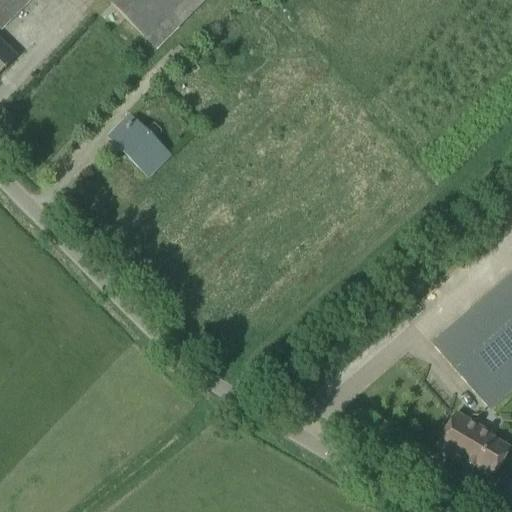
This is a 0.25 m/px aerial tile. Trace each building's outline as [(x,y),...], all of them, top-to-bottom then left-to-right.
[(0,0),(0,31),(1,32),(32,0),(0,0)] [(113,0),(109,5),(155,51),(205,0),(113,0)] [(0,72),(15,58),(0,43),(0,72)] [(170,158),(129,117),(108,139),(148,180),(170,158)] [(431,345),(489,411),(511,391),(511,274),(504,282),(446,332),(431,345)] [(491,479),(508,449),(489,437),(490,434),(455,414),(435,449),(464,466),(466,464),(491,479)]
